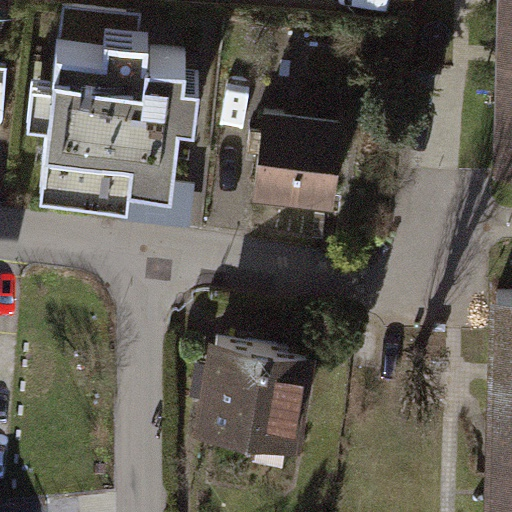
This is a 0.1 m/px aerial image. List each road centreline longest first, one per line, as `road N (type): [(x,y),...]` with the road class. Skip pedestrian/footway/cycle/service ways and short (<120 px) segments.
road 1 (residential): [(146,249),(374,283),(424,275),(460,256)]
road 2 (residential): [(146,511),(146,249)]
road 3 (residential): [(0,231),(146,249)]
